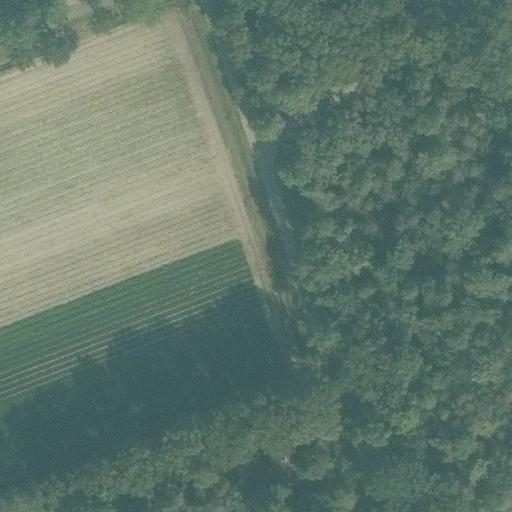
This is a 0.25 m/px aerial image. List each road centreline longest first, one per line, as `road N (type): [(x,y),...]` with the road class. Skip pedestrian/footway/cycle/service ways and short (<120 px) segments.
road 1 (unclassified): [(354,511),(253,140)]
road 2 (unclassified): [(253,140),(511,19)]
road 3 (unclassified): [(253,140),(193,0)]
road 4 (unclassified): [(0,51),(122,0)]
